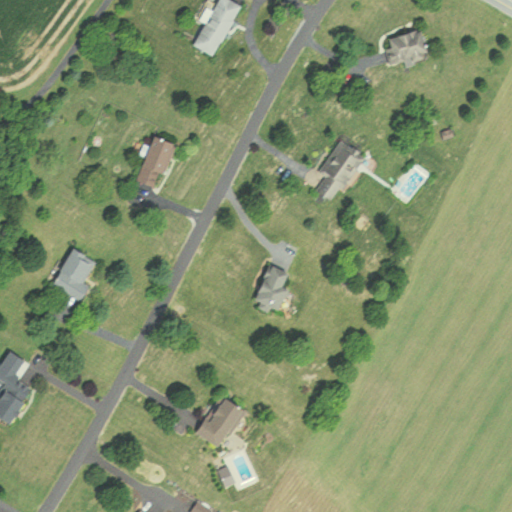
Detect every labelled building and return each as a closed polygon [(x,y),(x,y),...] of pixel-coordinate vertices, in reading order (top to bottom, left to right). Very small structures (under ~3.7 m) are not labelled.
[(202,22),(191,44),(212,55),(238,3),(232,0),(209,0),(199,20),(202,22)] [(401,62),(427,56),(420,26),(384,34),(390,60),(400,58),(401,62)] [(137,181),(156,187),(171,142),(152,136),(137,181)] [(360,152),(336,138),(309,186),(334,199),(360,152)] [(49,281),(78,299),(88,284),(82,281),(94,261),(71,247),(49,281)] [(284,271),(265,261),(247,297),(272,309),(284,287),(278,284),(284,271)] [(193,430),(218,446),(242,408),(217,392),(193,430)]
